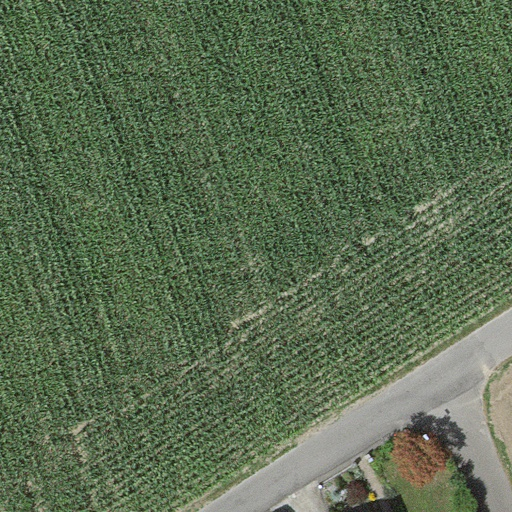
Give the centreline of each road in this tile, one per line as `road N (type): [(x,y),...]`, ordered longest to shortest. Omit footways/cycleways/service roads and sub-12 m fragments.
road 1 (residential): [(238,511),(448,378)]
road 2 (residential): [(448,378),(507,511)]
